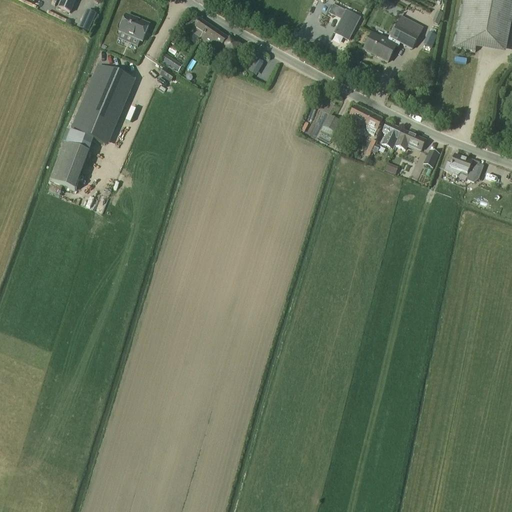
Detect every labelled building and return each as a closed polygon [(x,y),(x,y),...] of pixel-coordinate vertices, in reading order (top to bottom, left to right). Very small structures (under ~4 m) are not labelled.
[(70,14),(75,0),(61,0),(58,9),(70,14)] [(475,53),(476,50),(505,55),(511,16),(511,0),(463,0),(455,50),(475,53)] [(438,26),(443,15),(437,12),(433,23),(438,26)] [(346,13),(335,34),(346,40),(349,41),(360,20),(357,19),(346,13)] [(142,43),(149,26),(126,16),(125,20),(122,21),(119,27),(121,30),(119,33),(142,43)] [(79,29),(88,33),(93,22),(84,18),(79,29)] [(420,37),(419,36),(422,30),(401,19),(398,25),(390,40),(412,52),(420,37)] [(191,33),(219,52),(227,40),(200,21),(191,33)] [(364,52),(388,64),(396,48),(372,35),(364,52)] [(229,41),(221,55),(235,63),(243,49),(229,41)] [(181,68),(165,57),(161,63),(177,74),(181,68)] [(98,67),(70,132),(102,146),(130,81),(98,67)] [(169,89),(172,78),(160,74),(156,85),(169,89)] [(382,123),(355,109),(347,124),(358,130),(362,124),(367,126),(366,127),(366,128),(366,129),(366,130),(367,132),(368,133),(368,134),(369,134),(369,135),(374,137),(377,132),(382,123)] [(332,138),(340,123),(329,117),(323,128),(321,132),(332,138)] [(393,151),(402,131),(387,125),(383,135),(386,136),(382,146),(393,151)] [(426,142),(403,132),(396,148),(405,152),(408,147),(421,153),(426,142)] [(433,171),(439,156),(430,152),(423,166),(433,171)] [(457,178),(461,175),(467,177),(468,182),(474,184),(479,180),(480,177),(475,175),(479,165),(472,162),(472,164),(455,157),(451,166),(447,164),(444,173),(457,178)] [(397,170),(387,166),(384,173),(394,177),(397,170)]
